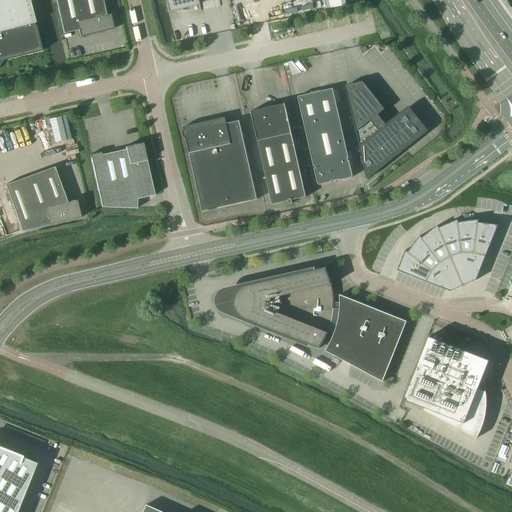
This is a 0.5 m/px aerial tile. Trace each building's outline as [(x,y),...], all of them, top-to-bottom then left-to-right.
[(0,0),(0,61),(42,51),(36,25),(35,25),(34,23),(35,23),(29,0),(0,0)] [(56,0),(64,34),(79,30),(80,37),(114,30),(111,14),(106,15),(102,0),(56,0)] [(168,0),(171,12),(181,10),(181,9),(200,4),(199,0),(168,0)] [(288,62),(291,75),(301,73),(292,61),(288,62)] [(364,83),(346,87),(367,179),(379,170),(405,149),(406,149),(407,151),(422,140),(420,137),(428,131),(428,130),(409,106),(385,125),(377,115),(383,109),(364,83)] [(314,168),(318,183),(318,184),(319,184),(319,185),(320,185),(351,178),(352,178),(352,177),(353,177),(353,176),(353,175),(350,161),(348,161),(348,159),(349,158),(333,89),(298,96),(314,166),(315,166),(316,168),(314,168)] [(292,200),(306,197),(285,103),(251,111),(273,205),(289,201),(290,204),(293,203),(292,200)] [(257,200),(240,121),(227,124),(225,117),(184,127),(184,129),(183,131),(183,133),(184,136),(185,137),(186,139),(203,212),(257,200)] [(102,207),(137,209),(137,199),(155,195),(143,143),(125,147),(126,150),(102,155),(101,153),(90,155),(102,207)] [(5,185),(22,231),(80,217),(77,200),(75,201),(74,201),(73,200),(72,200),(71,200),(71,201),(70,201),(69,202),(67,203),(54,167),(5,185)] [(406,250),(397,270),(398,271),(398,270),(449,290),(449,291),(477,280),(477,279),(476,279),(498,226),(499,225),(478,222),(478,220),(479,220),(458,222),(458,221),(458,220),(458,219),(456,220),(439,228),(438,226),(439,226),(438,225),(422,238),(421,236),(420,235),(408,252),(406,251),(406,250)] [(215,269),(215,271),(216,275),(226,273),(224,266),(215,269)] [(246,319),(263,326),(310,344),(319,348),(322,345),(324,342),(325,338),(331,340),(329,344),(327,347),(325,351),(343,360),(350,364),(383,382),(407,321),(365,304),(357,301),(340,294),(340,299),(340,304),(340,309),(333,309),(334,301),(333,294),(332,287),(331,280),(329,274),(326,267),(249,285),(249,287),(246,288),(242,290),(239,294),(238,297),(230,296),(230,297),(231,297),(231,304),(229,303),(229,304),(237,305),(238,308),(240,312),(243,315),(247,317),(246,319)] [(424,411),(476,439),(479,433),(482,428),(484,422),(487,416),(485,415),(486,409),(486,404),(486,398),(486,392),(478,388),(489,360),(429,337),(405,397),(426,406),(424,411)] [(0,448),(0,511),(15,511),(36,463),(0,448)]
